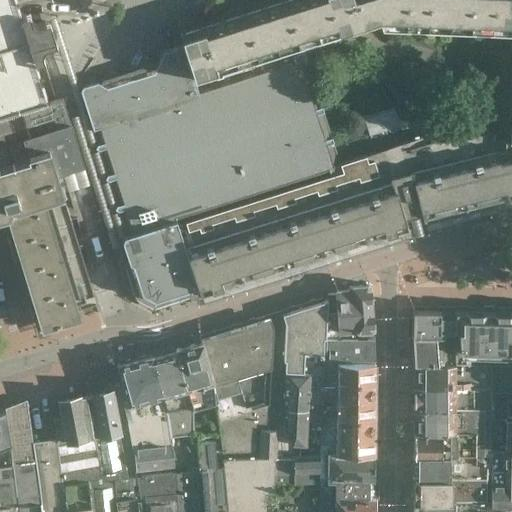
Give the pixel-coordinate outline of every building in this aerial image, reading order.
[(0,0),(0,115),(46,101),(35,66),(44,63),(42,56),(44,50),(56,46),(48,20),(37,23),(34,22),(32,21),(31,16),(21,19),(15,0),(0,0)] [(511,0),(291,0),(181,35),(183,43),(164,49),(151,73),(105,88),(96,82),(83,86),(82,87),(80,90),(93,128),(98,145),(95,149),(100,151),(104,162),(107,174),(105,179),(110,181),(118,206),(115,210),(120,211),(127,234),(125,235),(122,240),(130,262),(133,264),(142,293),(148,296),(155,299),(198,285),(199,288),(200,292),(223,285),(222,282),(221,278),(408,226),(404,215),(421,210),(424,217),(511,193),(511,138),(508,138),(508,140),(494,139),(491,131),(464,129),(461,122),(339,162),(302,48),(363,29),(379,24),(511,29),(511,57),(509,116),(511,116),(511,0)] [(115,242),(122,240),(125,235),(127,234),(120,211),(115,210),(118,206),(110,181),(105,179),(107,174),(104,162),(100,151),(95,149),(98,145),(93,128),(80,90),(73,67),(57,17),(53,18),(48,20),(56,46),(78,110),(67,114),(70,123),(82,163),(108,245),(115,242)] [(46,101),(0,115),(0,216),(6,214),(9,225),(41,325),(42,331),(60,326),(80,320),(78,314),(77,310),(96,304),(57,179),(64,177),(62,169),(82,163),(70,123),(67,114),(63,100),(47,105),(46,101)] [(223,285),(200,292),(201,295),(202,299),(511,207),(511,193),(424,217),(421,210),(404,215),(408,226),(221,278),(222,282),(223,285)] [(133,264),(130,262),(139,293),(154,302),(199,288),(198,285),(155,299),(148,296),(142,293),(133,264)] [(327,335),(329,335),(374,335),(369,284),(349,286),(349,289),(336,290),(336,292),(328,294),(328,298),(327,335)] [(323,378),(323,360),(325,346),(328,346),(329,335),(327,335),(328,298),(282,312),(285,323),(284,359),(286,359),(285,370),(287,370),(310,371),(310,379),(323,380),(323,378)] [(511,310),(412,309),(413,336),(454,334),(455,351),(455,362),(490,363),(490,386),(490,391),(511,391),(511,310)] [(255,423),(266,423),(269,403),(271,366),(273,327),(270,316),(201,338),(202,340),(213,380),(213,388),(215,398),(218,420),(222,452),(254,451),(255,423)] [(455,362),(455,351),(454,334),(413,336),(413,362),(455,362)] [(374,358),(374,335),(329,335),(328,346),(328,357),(374,358)] [(191,405),(204,401),(215,398),(213,388),(213,380),(202,340),(176,347),(176,349),(189,399),(191,405)] [(168,423),(171,434),(193,432),(193,410),(191,405),(189,399),(176,349),(150,356),(164,406),(168,423)] [(164,406),(150,356),(150,354),(116,363),(131,418),(133,418),(129,428),(132,445),(132,447),(133,447),(136,468),(173,463),(170,441),(169,435),(171,434),(168,423),(164,406)] [(374,380),(374,361),(323,360),(323,378),(337,379),(337,380),(374,380)] [(414,386),(474,386),(490,386),(490,363),(455,362),(413,362),(414,386)] [(337,379),(323,378),(323,380),(310,379),(310,371),(287,370),(285,406),(321,408),(321,396),(321,387),(337,388),(337,380),(337,379)] [(135,474),(136,474),(136,473),(137,473),(136,468),(133,447),(132,447),(132,445),(123,447),(112,387),(105,389),(110,381),(104,377),(95,391),(91,391),(92,394),(87,395),(98,461),(100,474),(101,480),(113,479),(119,478),(119,476),(135,474)] [(374,380),(337,380),(337,388),(321,387),(321,396),(336,397),(336,399),(346,399),(346,395),(356,395),(356,397),(374,398),(374,380)] [(474,386),(414,386),(414,408),(454,408),(454,401),(474,401),(474,386)] [(98,461),(87,395),(81,396),(80,393),(80,394),(79,390),(59,394),(59,397),(59,398),(50,400),(57,438),(56,438),(62,479),(87,476),(100,474),(98,461)] [(321,396),(321,408),(321,415),(374,416),(374,398),(356,397),(356,395),(346,395),(346,399),(336,399),(336,397),(321,396)] [(33,441),(27,398),(4,407),(13,457),(14,463),(17,494),(19,511),(41,511),(41,508),(40,491),(33,441)] [(321,424),(321,415),(321,408),(285,406),(284,425),(292,444),(307,444),(308,429),(312,429),(312,425),(321,425),(321,424)] [(0,463),(14,463),(13,457),(4,407),(0,408),(0,463)] [(414,431),(491,431),(492,408),(474,408),(454,408),(414,408),(414,431)] [(374,434),(374,416),(321,415),(321,424),(321,425),(321,433),(335,433),(335,435),(345,435),(345,431),(354,431),(354,434),(374,434)] [(258,457),(275,457),(276,457),(278,429),(259,429),(258,457)] [(374,452),(374,434),(354,434),(354,431),(345,431),(345,435),(335,435),(335,433),(321,433),(320,451),(336,452),(374,452)] [(414,454),(492,454),(492,452),(491,452),(491,431),(414,431),(414,454)] [(65,511),(64,505),(65,505),(62,484),(62,479),(56,438),(33,441),(40,491),(41,508),(41,511),(65,511)] [(225,511),(222,466),(217,466),(215,439),(197,440),(199,470),(201,470),(205,509),(203,509),(203,511),(225,511)] [(336,511),(373,511),(374,497),(372,497),(372,479),(374,479),(374,452),(336,452),(320,451),(319,476),(329,476),(329,478),(337,478),(336,511)] [(511,511),(511,452),(492,452),(492,454),(491,466),(491,470),(490,511),(511,511)] [(293,457),(276,457),(275,457),(274,483),(295,483),(314,482),(314,472),(318,472),(317,454),(293,455),(293,457)] [(491,466),(492,454),(414,454),(414,477),(450,477),(487,478),(487,466),(491,466)] [(222,466),(225,511),(273,511),(274,503),(274,483),(275,457),(258,457),(223,458),(224,466),(222,466)] [(0,463),(0,511),(19,511),(17,494),(14,463),(0,463)] [(178,511),(177,494),(177,492),(175,474),(175,472),(175,468),(137,473),(136,473),(136,474),(140,495),(140,497),(145,497),(146,511),(178,511)] [(203,511),(203,509),(205,509),(201,470),(199,470),(175,472),(175,474),(177,492),(177,494),(178,511),(203,511)] [(88,483),(91,511),(117,511),(113,479),(101,480),(100,474),(87,476),(88,483)] [(141,511),(140,495),(136,474),(135,474),(119,476),(119,478),(113,479),(117,511),(141,511)] [(91,511),(88,483),(87,476),(62,479),(62,484),(63,488),(65,505),(64,505),(65,511),(91,511)] [(336,511),(337,478),(329,478),(329,476),(319,476),(318,511),(336,511)] [(414,477),(413,500),(470,500),(470,488),(450,488),(450,477),(414,477)] [(486,511),(486,500),(470,500),(413,500),(413,511),(486,511)] [(273,511),(294,511),(295,505),(274,503),(273,511)]
